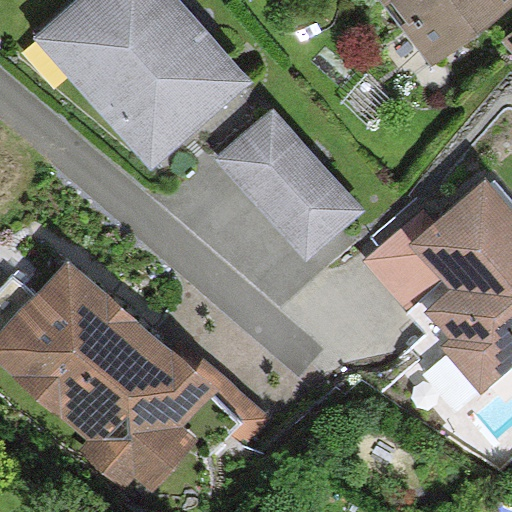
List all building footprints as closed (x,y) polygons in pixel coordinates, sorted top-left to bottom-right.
[(243,76),(173,0),(87,0),(47,37),(155,156),(243,76)] [(399,0),(443,52),(504,0),(399,0)] [(270,113),(210,165),(302,271),(361,220),(270,113)] [(416,218),(359,267),(472,397),(511,363),(511,228),(474,184),(424,227),(416,218)] [(195,369),(64,256),(0,329),(0,360),(91,440),(85,447),(127,484),(136,474),(154,489),(199,437),(217,453),(234,435),(244,444),(270,415),(205,358),(195,369)]
